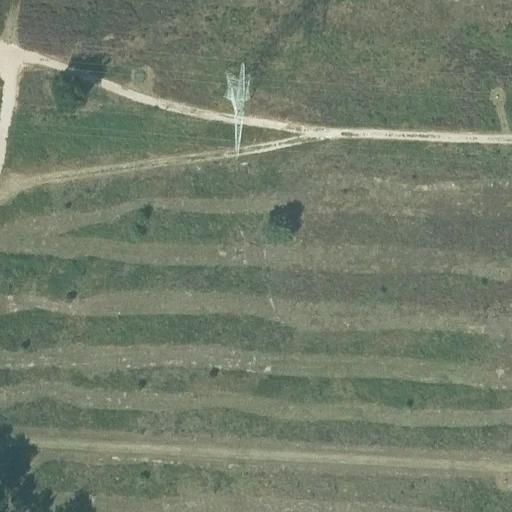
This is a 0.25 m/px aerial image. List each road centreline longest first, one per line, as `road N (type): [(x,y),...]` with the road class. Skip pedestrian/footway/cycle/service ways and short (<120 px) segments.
road 1 (track): [(511,135),(440,130),(305,140),(0,180)]
road 2 (track): [(0,436),(511,464)]
road 3 (unknown): [(305,140),(39,57),(6,62)]
